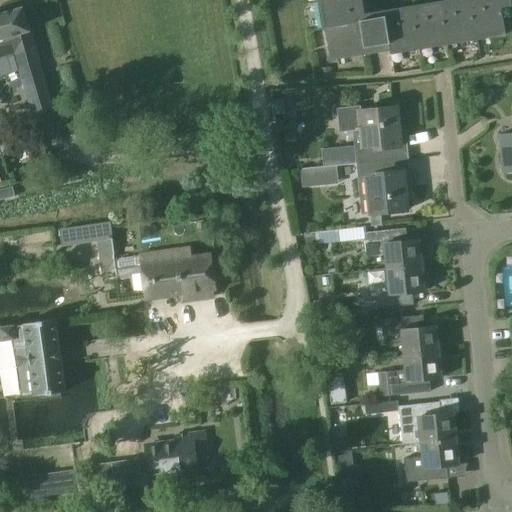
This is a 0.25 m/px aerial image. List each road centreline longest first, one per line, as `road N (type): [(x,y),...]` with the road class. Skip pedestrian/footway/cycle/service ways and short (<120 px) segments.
road 1 (residential): [(502,490),(493,468),(471,236)]
road 2 (track): [(268,151),(98,162)]
road 3 (residential): [(471,236),(456,206),(441,73)]
